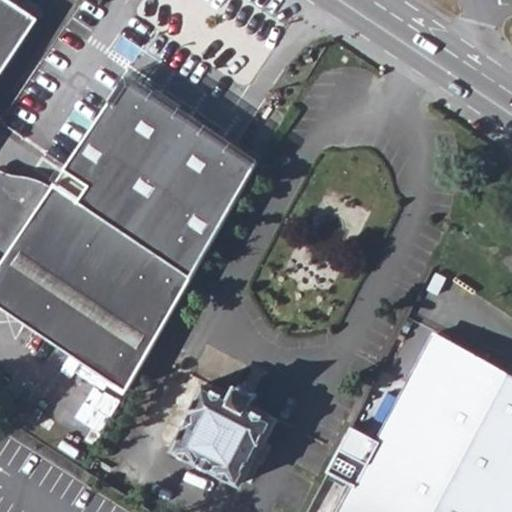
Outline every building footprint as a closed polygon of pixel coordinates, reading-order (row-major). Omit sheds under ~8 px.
[(0,0),(0,123),(4,118),(0,114),(0,76),(45,11),(27,0),(0,0)] [(8,271),(0,265),(0,309),(129,397),(171,324),(258,162),(133,82),(57,197),(8,271)] [(3,190),(0,188),(0,265),(8,271),(57,197),(54,194),(48,191),(43,189),(40,189),(38,188),(31,190),(26,191),(22,191),(17,191),(10,191),(3,190)] [(511,511),(511,384),(434,343),(341,511),(511,511)] [(196,416),(177,453),(239,485),(243,478),(249,480),(256,466),(261,469),(269,452),(264,450),(278,423),(252,409),(259,393),(255,393),(265,371),(255,365),(244,387),(240,384),(230,398),(206,386),(191,413),(196,416)]
